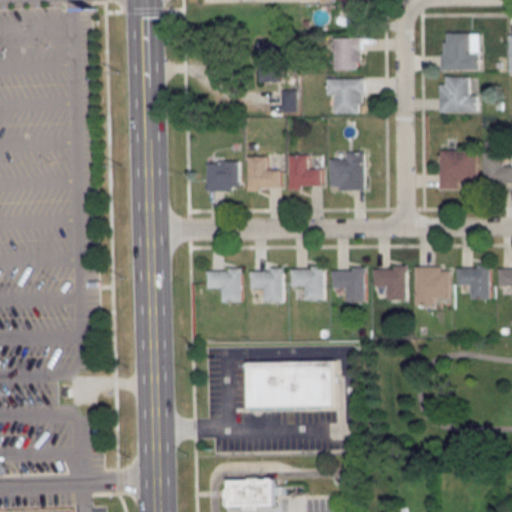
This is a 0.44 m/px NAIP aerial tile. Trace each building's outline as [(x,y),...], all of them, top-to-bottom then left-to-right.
[(482,33),(444,33),(444,71),(482,71),(482,33)] [(336,70),(365,70),(365,37),(336,37),(336,70)] [(261,39),(261,81),(282,81),(282,39),(261,39)] [(479,112),(479,87),(471,87),(471,77),(442,77),(442,112),(479,112)] [(367,78),(329,78),(329,99),(337,99),(337,113),(367,113),(367,78)] [(284,111),(299,111),(299,89),(284,89),(284,111)] [(479,150),(442,150),(442,189),(465,189),(465,179),(479,179),(479,150)] [(366,152),(342,152),(342,158),(332,158),(332,190),(366,190),(366,152)] [(506,152),(486,152),(486,183),(511,183),(511,163),(506,164),(506,152)] [(250,190),(282,190),(282,155),(250,155),(250,190)] [(312,155),(292,155),(292,189),(325,189),(325,167),(312,167),(312,155)] [(209,161),(209,191),(241,191),(241,161),(209,161)] [(417,304),(452,304),(452,266),(417,266),(417,304)] [(493,266),(493,299),(474,300),(474,286),(461,286),(461,269),(481,269),(481,266),(493,266)] [(327,267),(328,300),(308,301),(308,287),(295,287),(295,270),(315,270),(315,267),(327,267)] [(410,267),(410,301),(391,301),(390,287),(378,287),(377,271),(397,271),(397,267),(410,267)] [(243,269),(244,302),(224,303),(224,289),(211,289),(211,272),(231,272),(231,269),(243,269)] [(285,269),(286,302),(266,303),(266,289),(253,289),(253,272),(273,272),(273,269),(285,269)] [(369,269),(369,302),(350,302),(349,288),(336,289),(336,272),(356,272),(356,269),(369,269)] [(511,286),(502,286),(502,270),(511,270),(511,286)] [(251,407),(250,361),(334,358),(336,404),(251,407)] [(231,507),(230,480),(252,480),(252,478),(263,478),(263,479),(270,479),(270,478),(274,478),(274,479),(278,479),(279,506),(258,506),(258,510),(249,510),(249,506),(231,507)]
